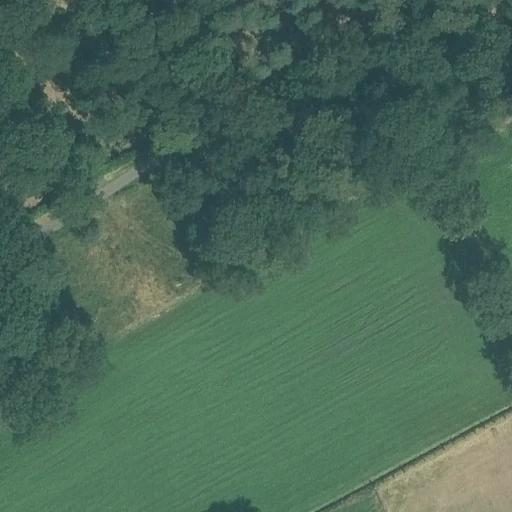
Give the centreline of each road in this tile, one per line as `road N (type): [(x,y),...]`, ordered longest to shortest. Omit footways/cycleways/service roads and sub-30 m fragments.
road 1 (unclassified): [(0,255),(235,109)]
road 2 (track): [(235,109),(409,0)]
